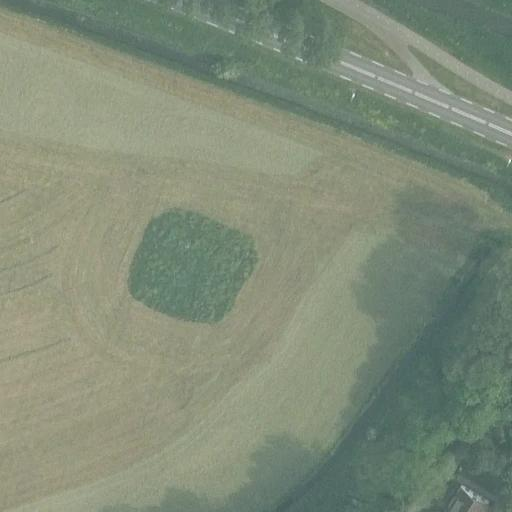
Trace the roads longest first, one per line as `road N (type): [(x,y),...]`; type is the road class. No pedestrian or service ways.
road 1 (secondary): [(511,135),(181,0)]
road 2 (unclassified): [(411,511),(453,463),(511,362)]
